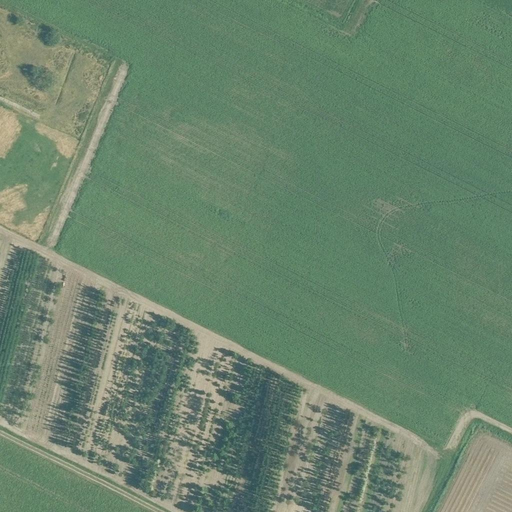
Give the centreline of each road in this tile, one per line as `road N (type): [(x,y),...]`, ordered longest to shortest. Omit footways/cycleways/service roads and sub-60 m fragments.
road 1 (track): [(0,228),(423,442)]
road 2 (track): [(0,431),(159,511)]
